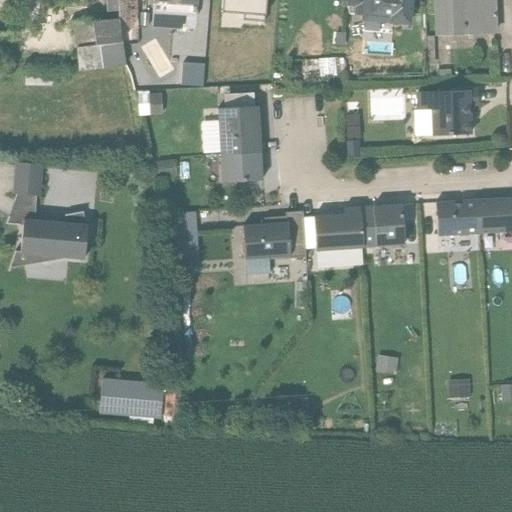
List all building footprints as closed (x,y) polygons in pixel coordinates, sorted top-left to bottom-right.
[(103,0),(104,20),(90,22),(71,23),(75,48),(78,72),(123,65),(119,43),(118,29),(135,28),(134,0),(103,0)] [(343,0),(343,14),(359,15),(360,6),(360,0),(343,0)] [(360,0),(360,6),(359,21),(387,24),(408,25),(410,0),(360,0)] [(430,0),(432,35),(492,33),(490,0),(430,0)] [(195,6),(151,3),(150,17),(193,19),(195,6)] [(256,7),(255,20),(273,22),(274,8),(256,7)] [(321,68),(322,47),(301,46),(299,67),(321,68)] [(23,69),(23,85),(52,86),(52,76),(59,76),(59,69),(23,69)] [(185,70),(184,87),(199,88),(200,71),(185,70)] [(468,106),(467,90),(413,93),(414,110),(427,110),(428,135),(469,134),(468,106)] [(467,90),(468,106),(476,106),(475,90),(467,90)] [(158,92),(135,93),(136,116),(159,114),(158,92)] [(214,108),(218,155),(257,152),(251,93),(221,94),(222,108),(214,108)] [(355,128),(341,129),(344,158),(358,157),(355,128)] [(257,152),(218,155),(220,183),(259,180),(257,152)] [(173,160),(154,162),(155,178),(174,177),(173,160)] [(10,193),(4,224),(11,223),(20,222),(7,267),(52,256),(82,260),(83,248),(85,225),(83,217),(82,211),(63,214),(65,222),(32,220),(35,195),(38,195),(41,166),(38,166),(36,165),(31,164),(16,161),(10,193)] [(511,196),(471,198),(475,234),(511,232),(511,196)] [(475,234),(471,198),(432,200),(434,236),(475,234)] [(360,227),(361,248),(402,245),(399,204),(358,207),(358,212),(360,227)] [(358,212),(358,207),(343,208),(343,215),(312,217),(314,251),(333,250),(361,248),(360,227),(358,212)] [(174,209),(175,254),(199,254),(198,208),(174,209)] [(261,224),(240,225),(242,259),(243,275),(267,274),(266,260),(303,257),(300,211),(282,212),(282,217),(261,218),(261,224)] [(374,355),(372,372),(394,374),(396,358),(374,355)] [(99,377),(96,413),(157,419),(160,382),(99,377)] [(466,380),(445,381),(445,397),(466,397),(466,380)] [(511,383),(497,385),(499,402),(511,400),(511,383)] [(163,393),(160,424),(170,424),(173,394),(163,393)] [(511,413),(494,414),(494,427),(511,426),(511,413)]
